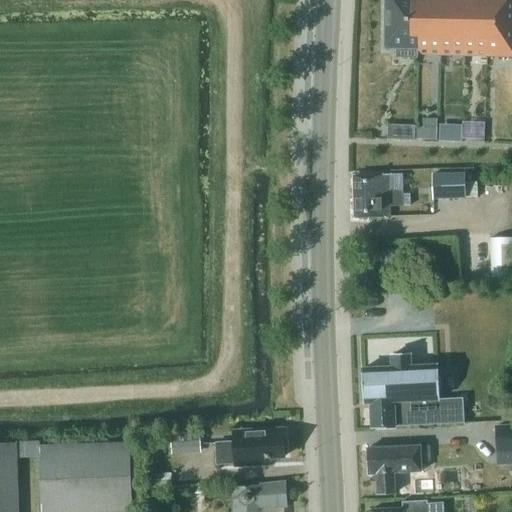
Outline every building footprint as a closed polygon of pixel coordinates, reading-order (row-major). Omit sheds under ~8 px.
[(419,48),(419,45),(509,48),(509,56),(511,56),(511,0),(386,0),(386,47),(419,48)] [(437,126),(437,119),(423,119),(423,126),(423,138),(437,139),(437,126)] [(462,125),(450,125),(450,142),(462,142),(462,138),(462,125)] [(432,175),(433,199),(465,198),(465,173),(432,175)] [(353,176),(354,191),(355,218),(390,217),(390,207),(404,206),(403,190),(390,190),(389,174),(353,176)] [(511,237),(490,238),(491,278),(511,276),(511,237)] [(362,368),(364,404),(370,404),(371,428),(463,423),(462,400),(439,401),(438,388),(441,388),(441,376),(437,376),(436,364),(410,366),(410,355),(390,356),(391,367),(362,368)] [(511,465),(511,425),(496,427),(498,466),(511,465)] [(268,457),(285,457),(284,453),(288,453),(287,438),(284,438),(283,429),(260,430),(260,432),(234,433),(235,442),(216,443),(217,464),(236,463),(236,465),(269,463),(268,457)] [(200,430),(172,431),(173,451),(201,450),(200,430)] [(19,511),(18,442),(0,442),(0,511),(19,511)] [(129,442),(39,445),(41,511),(128,511),(131,511),(129,442)] [(421,461),(431,460),(430,445),(420,446),(421,461)] [(367,449),(368,475),(377,474),(378,494),(395,493),(394,474),(421,472),(420,446),(367,449)] [(172,487),(171,472),(141,475),(142,489),(172,487)] [(231,511),(262,511),(263,509),(287,508),(285,483),(230,489),(231,511)] [(426,511),(426,499),(403,501),(403,509),(370,511),(426,511)]
